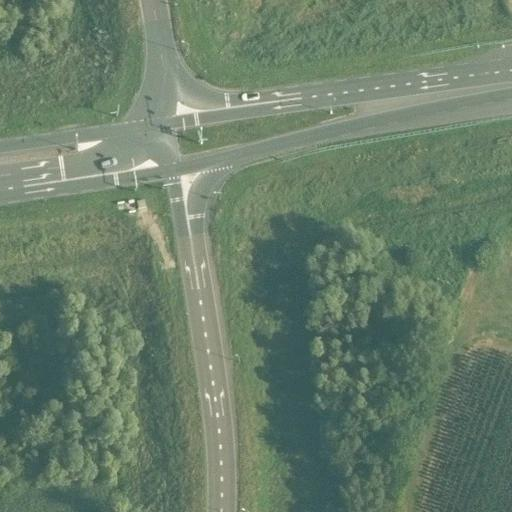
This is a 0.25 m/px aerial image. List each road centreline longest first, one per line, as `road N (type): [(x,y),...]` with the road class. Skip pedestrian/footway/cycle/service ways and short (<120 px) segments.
road 1 (primary): [(173,170),(511,86)]
road 2 (motorway): [(213,511),(211,432),(173,170)]
road 3 (primary): [(511,82),(477,80),(171,123)]
road 4 (primary): [(0,197),(173,170)]
road 5 (primary): [(171,123),(0,147)]
road 6 (motorway): [(171,123),(158,0)]
